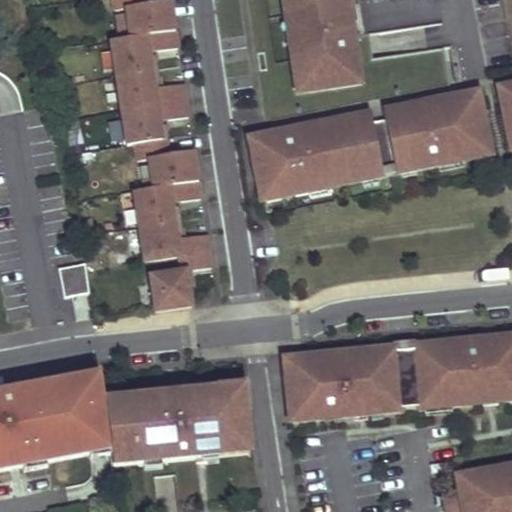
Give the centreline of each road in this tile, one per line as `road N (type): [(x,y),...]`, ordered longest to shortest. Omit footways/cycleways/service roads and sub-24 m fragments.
road 1 (residential): [(202,0),(250,324)]
road 2 (unknown): [(0,95),(44,360)]
road 3 (residential): [(511,294),(250,324)]
road 4 (residential): [(250,324),(0,368)]
road 5 (residential): [(278,511),(250,324)]
